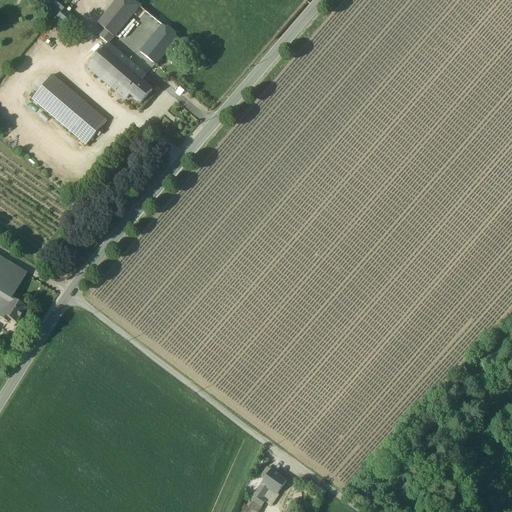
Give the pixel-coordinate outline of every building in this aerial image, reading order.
[(61,0),(45,0),(43,3),(81,35),(90,25),(61,0)] [(126,0),(119,0),(96,28),(104,34),(112,41),(127,23),(131,18),(138,10),(126,0)] [(138,10),(131,18),(137,24),(144,15),(138,10)] [(144,15),(137,24),(131,18),(127,23),(145,38),(156,25),(144,15)] [(145,38),(134,52),(154,68),(176,41),(156,25),(145,38)] [(104,34),(98,41),(106,47),(112,41),(104,34)] [(106,47),(98,41),(94,46),(102,52),(106,47)] [(94,46),(82,60),(90,67),(102,52),(94,46)] [(141,77),(106,47),(102,52),(90,67),(86,71),(121,101),(141,77)] [(90,67),(82,60),(78,65),(86,71),(90,67)] [(152,94),(140,84),(144,79),(141,77),(121,101),(124,104),(129,98),(140,108),(152,94)] [(106,124),(51,78),(31,102),(86,148),(106,124)] [(25,275),(0,259),(0,304),(3,307),(9,299),(10,300),(25,275)] [(10,300),(9,299),(3,307),(0,312),(0,319),(6,323),(7,320),(14,324),(24,308),(10,300)] [(272,472),(252,500),(255,502),(263,508),(267,501),(263,499),(269,490),(277,495),(286,482),(272,472)] [(402,483),(395,491),(402,497),(409,489),(402,483)] [(257,511),(259,511),(263,508),(255,502),(251,508),(257,511)] [(257,511),(251,508),(244,503),(241,511),(257,511)]
